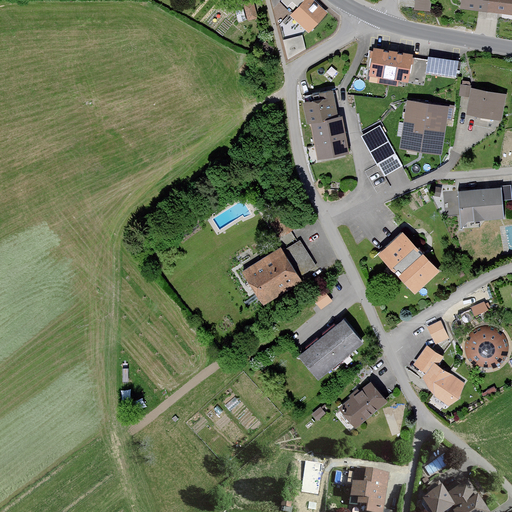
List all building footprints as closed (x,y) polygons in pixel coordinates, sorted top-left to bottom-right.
[(309,34),(328,13),(313,0),(284,0),(283,2),(294,12),(290,16),(309,34)] [(430,0),(415,0),(414,8),(430,10),(430,0)] [(511,13),(511,0),(463,0),(462,7),(511,13)] [(254,1),(243,4),(247,20),(258,17),(254,1)] [(302,35),(283,40),(287,59),(306,49),(302,35)] [(393,51),(373,48),(368,76),(378,78),(378,83),(398,86),(399,82),(408,83),(412,57),(413,55),(393,51)] [(427,60),(412,57),(408,83),(423,85),(425,73),(427,60)] [(458,61),(428,57),(427,60),(425,73),(455,77),(458,61)] [(471,83),(463,82),(462,85),(461,85),(459,97),(468,98),(471,83)] [(502,121),(507,95),(472,89),(468,115),(502,121)] [(336,116),(332,90),(315,93),(316,99),(303,102),(307,123),(311,122),(318,158),(348,153),(342,115),(336,116)] [(449,108),(407,101),(400,149),(442,155),(449,108)] [(396,155),(380,126),(362,136),(377,165),(379,164),(396,155)] [(402,166),(396,155),(379,164),(385,175),(402,166)] [(459,191),(461,231),(469,222),(505,220),(504,201),(511,201),(510,186),(501,187),(501,188),(459,191)] [(290,210),(269,222),(279,239),(300,227),(290,210)] [(439,271),(403,232),(378,255),(414,294),(439,271)] [(317,268),(300,242),(283,252),(280,248),(241,272),(263,308),(304,283),(300,278),(317,268)] [(330,302),(322,291),(312,299),(320,310),(330,302)] [(488,299),(471,304),(474,313),(491,308),(488,299)] [(362,344),(343,320),(299,355),(319,380),(362,344)] [(449,339),(440,322),(427,328),(435,345),(449,339)] [(487,370),(494,368),(501,365),(505,359),(508,352),(507,344),(505,338),(500,332),(493,329),(486,327),(479,329),(472,333),(468,339),(465,346),(466,353),(468,360),(473,365),(480,369),(487,370)] [(422,378),(435,398),(449,408),(465,385),(438,367),(444,358),(427,346),(414,365),(426,373),(422,378)] [(388,402),(371,381),(339,407),(356,428),(388,402)] [(326,414),(320,408),(313,415),(320,421),(326,414)] [(382,511),(388,475),(355,471),(354,481),(363,482),(362,486),(352,485),(349,506),(367,508),(366,511),(382,511)] [(447,496),(442,488),(440,489),(438,486),(427,493),(429,497),(423,501),(429,511),(449,511),(453,509),(454,511),(487,511),(469,482),(447,496)]
